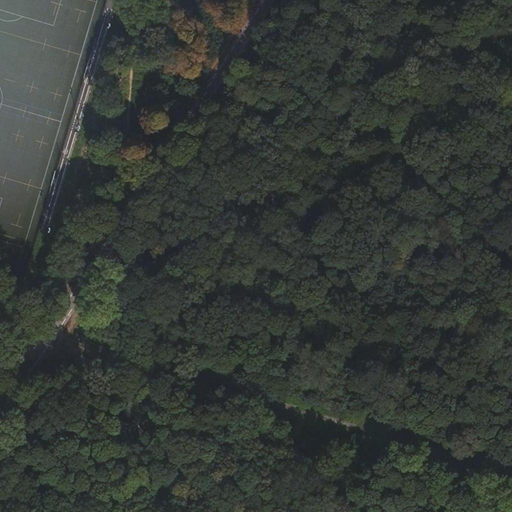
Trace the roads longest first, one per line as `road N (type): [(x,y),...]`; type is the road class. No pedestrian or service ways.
road 1 (track): [(511,474),(50,343)]
road 2 (track): [(298,414),(342,364),(393,184),(412,153),(444,115),(511,89)]
road 3 (unclassified): [(50,343),(270,0)]
